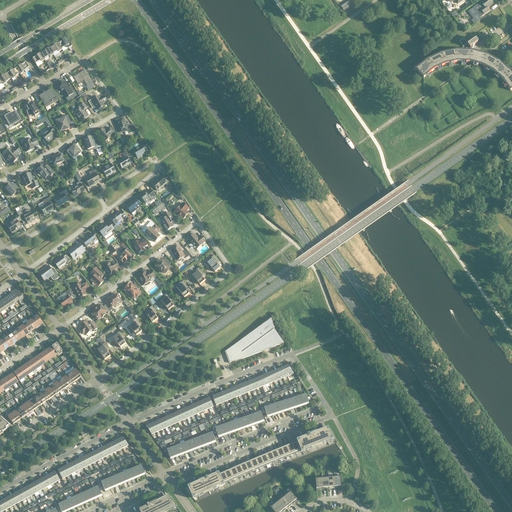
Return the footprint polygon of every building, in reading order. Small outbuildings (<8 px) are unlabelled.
[(487,8),(494,3),(491,0),(485,0),(481,3),(484,7),(480,9),(484,15),(489,11),(487,8)] [(349,1),(341,7),(344,11),(351,5),(349,1)] [(64,40),(58,44),(62,50),(61,49),(65,46),(66,47),(67,46),(68,49),(72,47),(68,40),(66,41),(65,39),(64,40)] [(478,43),(476,40),(468,45),(470,48),(478,43)] [(62,50),(58,44),(57,44),(56,44),(55,45),(49,49),(53,55),(53,54),(57,52),(58,52),(59,52),(62,50)] [(53,55),(49,49),(48,50),(48,49),(46,50),(41,54),(45,60),(44,59),(48,57),(49,57),(50,57),(53,55)] [(456,50),(441,53),(427,60),(415,69),(423,77),(422,77),(422,78),(423,78),(424,78),(434,70),(445,65),(457,62),(470,63),(482,66),(493,72),(503,80),(510,91),(511,91),(511,90),(511,89),(511,72),(500,62),(487,55),(473,51),(472,51),(456,50)] [(45,60),(41,54),(39,55),(39,54),(38,56),(32,59),(35,64),(40,62),(41,62),(45,60)] [(28,68),(25,63),(20,66),(17,67),(18,67),(17,68),(20,75),(23,73),(23,72),(24,72),(24,71),(28,68)] [(20,75),(17,68),(11,72),(9,72),(9,73),(8,73),(12,80),(15,78),(15,77),(16,77),(15,76),(19,74),(20,75)] [(88,91),(95,87),(92,81),(88,75),(87,74),(87,73),(85,70),(79,73),(80,74),(74,78),(75,80),(76,81),(77,84),(83,80),(87,86),(85,87),(88,91)] [(12,80),(8,73),(2,77),(0,77),(1,78),(0,78),(0,79),(3,85),(6,83),(7,82),(7,81),(11,79),(12,80)] [(68,87),(65,82),(60,84),(62,86),(59,88),(61,92),(64,90),(68,97),(69,97),(71,97),(70,96),(72,95),(71,93),(74,91),(71,86),(68,87)] [(39,97),(45,107),(46,108),(58,101),(51,90),(46,93),(47,93),(44,95),(43,94),(39,97)] [(102,103),(106,101),(103,96),(99,99),(98,97),(92,101),(91,100),(88,102),(92,108),(94,107),(95,107),(97,110),(104,106),(102,103)] [(34,115),(34,116),(35,117),(38,114),(39,115),(42,113),(38,107),(36,109),(31,102),(27,104),(28,106),(27,107),(26,106),(26,107),(28,110),(27,111),(26,110),(28,118),(28,117),(34,115)] [(78,109),(77,109),(76,109),(74,110),(74,111),(74,112),(74,113),(82,122),(88,117),(83,112),(87,108),(82,103),(78,106),(80,108),(78,109)] [(10,114),(5,117),(10,126),(19,121),(20,123),(24,121),(19,112),(15,114),(14,113),(10,115),(10,114)] [(67,125),(71,124),(68,115),(64,117),(64,115),(63,115),(64,116),(59,119),(60,120),(56,121),(60,132),(64,131),(63,130),(65,130),(69,129),(67,125)] [(127,130),(128,131),(129,134),(133,132),(131,126),(127,127),(123,118),(115,121),(120,133),(127,130)] [(48,130),(49,131),(42,137),(47,142),(51,139),(50,138),(53,136),(52,135),(54,133),(50,128),(48,130)] [(98,134),(105,142),(110,137),(109,136),(114,132),(110,128),(106,131),(107,131),(105,132),(103,129),(98,134)] [(101,147),(96,140),(94,141),(93,140),(92,140),(90,137),(83,140),(87,150),(88,150),(89,151),(94,149),(95,149),(101,147)] [(35,146),(38,145),(36,139),(31,141),(30,139),(23,142),(24,145),(23,146),(23,147),(23,148),(23,149),(24,149),(25,149),(26,152),(34,149),(33,146),(35,146)] [(142,148),(145,146),(141,140),(137,142),(139,146),(132,150),(137,159),(141,157),(142,157),(146,155),(142,148)] [(77,143),(75,145),(67,152),(73,159),(82,151),(77,143)] [(7,158),(7,159),(7,160),(8,161),(9,161),(10,161),(12,163),(18,158),(16,155),(17,154),(18,155),(20,152),(16,147),(12,151),(11,150),(5,155),(7,158)] [(127,159),(130,157),(127,152),(122,154),(124,158),(118,162),(121,169),(130,164),(127,159)] [(66,157),(63,159),(62,159),(61,155),(51,159),(54,165),(63,162),(64,161),(66,165),(69,163),(66,157)] [(106,177),(115,172),(112,166),(115,165),(112,159),(109,161),(110,164),(101,170),(106,177)] [(41,176),(42,178),(44,180),(48,175),(50,177),(54,173),(47,165),(44,168),(42,165),(36,170),(38,174),(38,175),(39,177),(40,177),(41,176)] [(96,176),(99,174),(96,168),(88,173),(90,176),(85,179),(89,187),(99,181),(96,176)] [(30,185),(31,185),(32,189),(38,187),(36,181),(33,182),(30,174),(22,176),(23,180),(23,181),(23,183),(25,183),(26,186),(30,185)] [(158,190),(159,191),(160,192),(162,190),(162,189),(161,188),(169,181),(165,176),(163,179),(161,177),(152,185),(158,191),(158,190)] [(83,182),(80,177),(77,179),(79,182),(76,184),(77,186),(74,188),(73,187),(72,187),(71,188),(70,189),(71,190),(70,190),(74,197),(79,194),(78,194),(80,193),(81,193),(84,191),(80,184),(83,182)] [(9,186),(8,185),(5,188),(8,193),(7,194),(10,197),(11,196),(12,196),(19,190),(15,185),(12,187),(11,185),(9,187),(8,186),(9,186)] [(64,188),(60,190),(58,191),(61,195),(58,197),(57,197),(55,198),(55,199),(54,199),(58,206),(67,201),(64,195),(67,193),(64,188)] [(144,191),(139,196),(141,198),(141,199),(143,202),(144,201),(146,203),(150,199),(152,201),(156,197),(150,190),(147,192),(147,193),(146,194),(144,191)] [(45,205),(40,208),(44,215),(53,210),(50,206),(53,204),(49,197),(43,201),(45,205)] [(137,213),(136,211),(135,211),(142,206),(143,208),(144,208),(136,198),(132,201),(132,203),(131,204),(129,204),(126,207),(134,216),(137,213)] [(177,208),(176,208),(175,210),(175,211),(175,212),(178,215),(177,216),(180,218),(181,217),(183,219),(187,216),(186,215),(188,212),(187,211),(189,208),(183,203),(180,206),(178,209),(177,208)] [(38,218),(34,210),(31,212),(30,210),(28,210),(25,212),(25,213),(26,215),(23,216),(27,224),(32,221),(33,220),(34,220),(38,218)] [(111,219),(116,225),(121,221),(122,222),(127,218),(122,212),(120,214),(118,212),(115,214),(116,215),(111,219)] [(161,221),(166,231),(173,227),(171,223),(174,221),(169,212),(164,216),(165,218),(161,221)] [(11,219),(13,221),(7,226),(12,234),(18,230),(21,228),(18,223),(18,222),(20,221),(21,221),(17,215),(11,219)] [(109,223),(105,226),(104,224),(97,229),(99,232),(99,233),(100,235),(102,235),(104,237),(114,229),(109,223)] [(145,234),(155,242),(160,237),(156,234),(158,232),(158,233),(160,230),(155,225),(152,229),(150,228),(145,234)] [(98,242),(99,241),(95,237),(95,236),(92,233),(82,241),(87,248),(91,245),(91,246),(92,246),(94,245),(94,244),(94,243),(97,240),(98,242)] [(194,249),(195,248),(196,250),(203,244),(202,244),(205,242),(201,237),(198,239),(194,234),(194,235),(194,236),(189,240),(189,239),(188,239),(195,247),(194,248),(194,249)] [(144,250),(143,247),(144,246),(145,247),(148,245),(145,240),(140,242),(139,241),(133,244),(138,254),(144,250)] [(85,251),(79,243),(68,252),(74,260),(85,251)] [(112,246),(108,249),(113,255),(117,252),(112,246)] [(186,259),(189,257),(186,251),(183,253),(179,246),(171,251),(177,261),(178,261),(179,262),(180,262),(181,261),(181,260),(182,259),(181,259),(185,257),(186,259)] [(127,260),(130,262),(135,256),(127,249),(122,255),(123,255),(119,259),(124,264),(124,263),(125,261),(126,262),(127,260)] [(59,269),(68,263),(71,261),(66,255),(63,258),(62,256),(61,257),(61,258),(59,259),(54,262),(59,269)] [(220,262),(214,255),(211,258),(213,259),(205,265),(209,270),(209,269),(211,267),(215,272),(220,268),(217,264),(220,262)] [(168,271),(167,270),(170,267),(168,266),(171,263),(165,258),(165,259),(163,261),(162,260),(156,266),(157,267),(156,268),(161,272),(161,271),(165,274),(165,273),(166,274),(168,271)] [(104,267),(109,276),(116,273),(114,269),(116,269),(119,267),(116,262),(111,265),(110,263),(109,264),(108,263),(107,263),(105,264),(105,265),(106,266),(104,267)] [(48,267),(39,273),(45,281),(48,278),(50,277),(54,282),(60,277),(54,269),(52,270),(51,270),(48,267)] [(104,281),(101,279),(104,276),(96,268),(92,272),(94,274),(93,276),(93,277),(93,278),(91,280),(93,282),(93,283),(93,284),(94,286),(95,286),(96,285),(98,287),(104,281)] [(202,277),(204,274),(199,268),(196,270),(197,272),(190,278),(194,282),(196,280),(200,285),(205,281),(202,277)] [(150,280),(155,277),(152,271),(148,273),(148,274),(147,274),(146,272),(138,276),(143,285),(145,285),(145,286),(146,286),(150,284),(150,283),(150,282),(151,282),(150,280)] [(162,289),(165,287),(159,279),(156,282),(162,289)] [(186,289),(189,287),(184,281),(181,283),(182,285),(175,291),(178,295),(180,293),(184,298),(190,294),(186,289)] [(74,285),(75,287),(74,287),(80,298),(86,295),(85,292),(85,291),(86,290),(87,291),(90,288),(86,282),(82,285),(81,284),(80,285),(79,283),(74,285)] [(137,299),(140,295),(138,294),(140,293),(138,291),(140,288),(135,284),(133,286),(131,285),(130,286),(129,285),(126,289),(127,289),(125,291),(127,293),(126,293),(130,297),(131,296),(134,299),(136,297),(137,299)] [(15,291),(12,292),(19,302),(24,299),(18,290),(16,292),(15,291)] [(69,298),(73,295),(70,290),(66,293),(68,296),(59,302),(64,308),(73,302),(69,298)] [(19,302),(12,292),(10,294),(11,295),(9,297),(14,304),(18,301),(19,302)] [(162,307),(164,306),(168,311),(174,306),(170,302),(173,300),(168,293),(165,296),(166,297),(159,303),(162,308),(163,308),(162,307)] [(119,304),(122,303),(118,295),(108,300),(112,308),(115,306),(116,307),(119,306),(119,304)] [(14,304),(9,297),(6,298),(6,297),(3,298),(9,307),(14,304)] [(9,307),(3,298),(1,300),(2,301),(0,302),(5,310),(9,307)] [(106,305),(103,307),(103,308),(101,306),(98,309),(96,312),(95,311),(92,315),(98,320),(106,312),(108,314),(110,311),(106,305)] [(155,315),(157,313),(152,306),(149,308),(150,310),(143,316),(147,320),(149,318),(153,323),(158,319),(155,315)] [(36,316),(32,319),(37,327),(42,324),(36,316)] [(139,327),(141,325),(136,318),(133,321),(134,322),(127,328),(131,333),(130,332),(133,331),(136,336),(142,332),(139,327)] [(37,327),(32,319),(28,322),(33,330),(37,327)] [(262,326),(225,352),(229,364),(241,359),(262,352),(264,351),(269,349),(273,348),(276,347),(284,344),(274,330),(275,329),(273,324),(271,320),(262,326)] [(94,331),(98,328),(93,322),(89,325),(87,321),(81,326),(82,328),(80,330),(83,334),(85,332),(87,334),(89,333),(90,333),(93,331),(94,331)] [(33,330),(28,322),(24,325),(29,333),(33,330)] [(29,333),(24,325),(20,328),(25,336),(29,333)] [(25,336),(20,328),(15,331),(21,339),(25,336)] [(21,339),(15,331),(11,334),(16,342),(21,339)] [(115,344),(117,343),(120,348),(126,344),(123,340),(125,338),(120,331),(117,333),(119,335),(113,338),(111,340),(115,345),(115,344)] [(16,342),(11,334),(7,337),(12,344),(16,342)] [(12,344),(7,337),(3,340),(8,347),(12,344)] [(8,347),(3,340),(0,341),(0,344),(4,350),(8,347)] [(57,343),(56,344),(52,347),(57,355),(61,352),(59,348),(60,347),(57,343)] [(107,352),(110,350),(105,343),(102,345),(103,347),(95,352),(99,357),(99,356),(101,355),(105,360),(110,356),(107,352)] [(57,355),(52,347),(47,350),(53,358),(57,355)] [(53,358),(47,350),(43,353),(49,360),(53,358)] [(49,360),(43,353),(39,356),(44,363),(49,360)] [(44,363),(39,356),(35,359),(40,366),(44,363)] [(40,366),(35,359),(31,362),(36,369),(40,366)] [(36,369),(31,362),(26,364),(32,372),(36,369)] [(32,372),(26,364),(22,367),(28,375),(32,372)] [(288,366),(284,368),(287,377),(294,374),(288,366)] [(28,375),(22,367),(18,370),(23,378),(28,375)] [(287,377),(284,368),(279,370),(283,378),(287,377)] [(23,378),(18,370),(14,373),(19,381),(23,378)] [(75,370),(71,373),(76,381),(80,378),(75,370)] [(283,378),(279,370),(275,371),(278,380),(283,378)] [(278,380),(275,371),(270,373),(274,382),(278,380)] [(76,381),(71,373),(66,376),(72,384),(76,381)] [(274,382),(270,373),(266,375),(270,384),(274,382)] [(12,374),(7,377),(13,385),(17,382),(12,374)] [(270,384),(266,375),(262,377),(265,386),(270,384)] [(72,384),(66,376),(62,379),(67,386),(72,384)] [(13,385),(7,377),(3,380),(8,388),(13,385)] [(265,386),(262,377),(257,379),(261,387),(265,386)] [(67,386),(62,379),(58,382),(63,389),(67,386)] [(261,387),(257,379),(253,380),(256,389),(261,387)] [(8,388),(3,380),(0,382),(0,384),(4,391),(8,388)] [(256,389),(253,380),(248,382),(252,391),(256,389)] [(63,389),(58,382),(54,385),(59,392),(63,389)] [(252,391),(248,382),(244,384),(247,393),(252,391)] [(247,393),(244,384),(239,386),(243,395),(247,393)] [(59,392),(54,385),(50,388),(55,395),(59,392)] [(243,395),(239,386),(235,388),(238,397),(243,395)] [(55,395),(50,388),(45,390),(51,398),(55,395)] [(238,397),(235,388),(230,390),(234,398),(238,397)] [(51,398),(45,390),(41,393),(47,401),(51,398)] [(234,398),(230,390),(226,391),(230,400),(234,398)] [(230,400),(226,391),(222,393),(225,402),(230,400)] [(47,401),(41,393),(37,396),(42,404),(47,401)] [(225,402),(222,393),(217,395),(221,404),(225,402)] [(221,404),(217,395),(212,397),(216,406),(221,404)] [(42,404),(37,396),(33,399),(38,407),(42,404)] [(296,396),(291,397),(292,399),(295,409),(300,407),(297,398),(296,396)] [(292,399),(291,397),(287,399),(287,400),(291,410),(295,409),(292,399)] [(209,398),(205,400),(209,409),(213,407),(209,398)] [(38,407),(33,399),(29,402),(34,410),(38,407)] [(209,409),(205,400),(200,402),(204,411),(209,409)] [(34,410),(29,402),(24,405),(30,413),(34,410)] [(204,411),(200,402),(196,404),(200,413),(204,411)] [(200,413),(196,404),(192,406),(196,415),(200,413)] [(30,413),(24,405),(20,408),(26,415),(30,413)] [(196,415),(192,406),(187,408),(191,417),(196,415)] [(272,416),(269,406),(261,409),(263,414),(266,413),(267,418),(272,416)] [(26,415),(20,408),(16,411),(21,418),(26,415)] [(191,417),(187,408),(183,410),(187,419),(191,417)] [(187,419),(183,410),(179,412),(183,421),(187,419)] [(21,418),(16,411),(12,414),(17,421),(21,418)] [(183,421),(179,412),(174,414),(178,423),(183,421)] [(264,422),(261,412),(256,414),(260,424),(264,422)] [(17,421),(12,414),(8,417),(13,424),(17,421)] [(178,423),(174,414),(170,416),(174,425),(178,423)] [(174,425),(170,416),(165,418),(169,427),(174,425)] [(0,432),(1,432),(2,433),(6,430),(5,429),(8,426),(8,427),(9,427),(0,418),(0,432)] [(169,427),(165,418),(161,420),(165,429),(169,427)] [(165,429),(161,420),(157,422),(161,431),(165,429)] [(161,431),(157,422),(152,424),(156,433),(161,431)] [(156,433),(152,424),(146,427),(152,435),(156,433)] [(223,436),(220,426),(213,429),(214,434),(217,433),(219,438),(223,436)] [(329,428),(317,433),(316,430),(307,434),(308,436),(297,441),(297,442),(298,442),(301,451),(301,452),(302,453),(333,440),(333,439),(334,438),(334,439),(335,438),(329,429),(329,428)] [(216,443),(212,433),(208,435),(211,444),(216,443)] [(211,444),(208,435),(203,436),(207,446),(211,444)] [(207,446),(203,436),(199,438),(202,448),(207,446)] [(123,438),(118,440),(123,449),(128,446),(123,438)] [(202,448),(199,438),(194,440),(198,449),(202,448)] [(123,449),(118,440),(114,442),(118,451),(123,449)] [(198,449),(194,440),(190,441),(193,451),(198,449)] [(296,442),(295,442),(292,443),(296,454),(301,452),(301,451),(298,442),(297,442),(297,441),(297,440),(296,440),(296,442)] [(193,451),(190,441),(185,443),(189,453),(193,451)] [(118,451),(114,442),(110,444),(114,453),(118,451)] [(189,453),(185,443),(181,445),(184,454),(189,453)] [(296,454),(292,443),(288,445),(287,444),(285,444),(286,446),(282,448),(286,458),(296,454)] [(114,453),(110,444),(105,447),(110,455),(114,453)] [(184,454),(181,445),(176,446),(180,456),(184,454)] [(180,456),(176,446),(172,448),(175,458),(180,456)] [(110,455),(105,447),(101,449),(105,457),(110,455)] [(175,458),(172,448),(167,450),(171,459),(175,458)] [(286,458),(282,448),(277,449),(277,448),(275,449),(275,450),(271,452),(275,462),(286,458)] [(105,457),(101,449),(97,451),(101,459),(105,457)] [(101,459),(97,451),(93,453),(97,462),(101,459)] [(275,462),(271,452),(267,454),(266,452),(264,453),(265,455),(261,456),(265,466),(275,462)] [(97,462),(93,453),(88,455),(93,464),(97,462)] [(93,464),(88,455),(84,457),(88,466),(93,464)] [(265,466),(261,456),(256,458),(256,457),(255,457),(255,458),(260,468),(265,466)] [(88,466),(84,457),(80,460),(84,468),(88,466)] [(260,468),(255,458),(251,460),(251,459),(249,460),(249,461),(245,463),(249,473),(260,468)] [(84,468),(80,460),(75,462),(80,470),(84,468)] [(80,470),(75,462),(71,464),(75,472),(80,470)] [(249,473),(245,463),(241,465),(240,463),(238,464),(239,466),(235,467),(239,477),(249,473)] [(75,472),(71,464),(67,466),(71,475),(75,472)] [(144,470),(142,465),(137,467),(139,472),(141,477),(146,475),(144,470)] [(71,475),(67,466),(63,468),(67,477),(71,475)] [(141,477),(139,472),(137,467),(133,469),(136,479),(141,477)] [(239,477),(235,467),(231,469),(230,468),(228,469),(229,470),(224,472),(229,482),(239,477)] [(67,477),(63,468),(58,470),(62,479),(67,477)] [(136,479),(133,469),(128,471),(132,480),(136,479)] [(132,480),(128,471),(124,473),(128,482),(132,480)] [(60,480),(55,472),(51,474),(55,483),(60,480)] [(229,482),(224,472),(220,474),(220,472),(219,473),(219,474),(224,484),(229,482)] [(128,482),(124,473),(119,475),(123,484),(128,482)] [(55,483),(51,474),(47,477),(51,485),(55,483)] [(224,484),(219,474),(208,478),(207,476),(198,480),(199,482),(188,487),(188,488),(186,489),(193,498),(193,499),(225,486),(224,484)] [(123,484),(119,475),(115,476),(119,486),(123,484)] [(119,486),(115,476),(110,478),(114,488),(119,486)] [(51,485),(47,477),(42,479),(47,487),(51,485)] [(114,488),(110,478),(106,480),(108,485),(110,490),(114,488)] [(47,487),(42,479),(38,481),(43,490),(47,487)] [(108,485),(106,480),(101,482),(103,487),(105,492),(110,490),(108,485)] [(43,490),(38,481),(34,484),(39,492),(43,490)] [(39,492),(34,484),(30,486),(34,494),(39,492)] [(34,494),(30,486),(26,488),(30,497),(34,494)] [(100,491),(98,487),(94,489),(96,493),(98,498),(103,496),(100,491)] [(30,497),(26,488),(21,490),(26,499),(30,497)] [(98,498),(96,493),(94,489),(89,491),(94,500),(98,498)] [(26,499),(21,490),(17,493),(22,501),(26,499)] [(94,500),(89,491),(85,493),(89,502),(94,500)] [(299,502),(290,491),(285,495),(293,504),(297,501),(298,503),(299,502)] [(22,501),(17,493),(13,495),(17,503),(22,501)] [(89,502),(85,493),(81,495),(85,504),(89,502)] [(17,503),(13,495),(9,497),(13,506),(17,503)] [(85,504),(81,495),(76,497),(80,506),(85,504)] [(293,504),(285,495),(280,499),(289,510),(290,509),(289,508),(293,504)] [(169,496),(157,502),(155,500),(147,504),(148,507),(140,511),(166,511),(175,508),(174,507),(175,506),(176,506),(169,497),(169,496)] [(13,506),(9,497),(4,500),(9,508),(13,506)] [(80,506),(76,497),(72,498),(76,508),(80,506)] [(76,508),(72,498),(67,500),(72,510),(76,508)] [(289,510),(280,499),(275,503),(282,511),(283,511),(287,509),(288,511),(289,510)] [(9,508),(4,500),(0,502),(5,510),(9,508)] [(72,510),(67,500),(63,502),(65,507),(67,511),(72,510)] [(65,507),(63,502),(58,504),(61,509),(61,511),(66,511),(67,511),(65,507)] [(282,511),(275,503),(270,507),(274,511),(282,511)]
